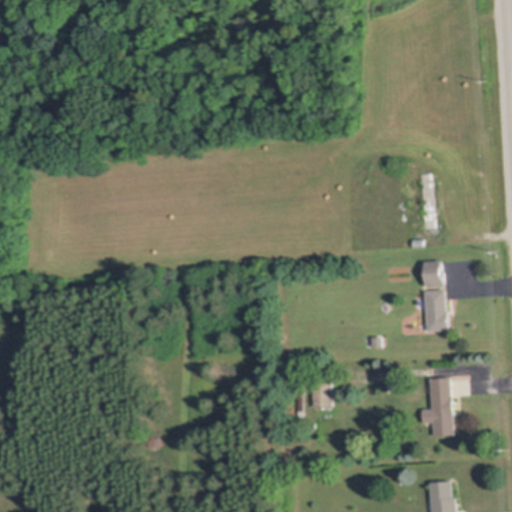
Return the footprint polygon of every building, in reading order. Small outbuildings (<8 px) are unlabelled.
[(435,171),(439,226),(428,227),(427,217),(419,217),(418,212),(427,211),(424,172),(435,171)] [(427,245),(416,246),(416,238),(426,237),(427,245)] [(446,259),(447,269),(448,269),(449,284),(430,285),(429,261),(446,259)] [(450,289),(451,311),(453,311),(454,329),(432,331),(430,290),(450,289)] [(387,345),(376,346),(376,336),(386,336),(387,345)] [(455,375),(459,432),(438,433),(438,420),(428,421),(427,407),(437,407),(435,377),(455,375)] [(337,405),(317,405),(317,381),(336,380),(337,405)] [(400,382),(400,384),(403,384),(403,390),(392,391),(391,382),(400,382)] [(306,387),(295,387),(294,412),(305,412),(306,387)] [(457,479),(458,496),(461,496),(462,510),(464,510),(464,511),(437,511),(435,481),(457,479)]
